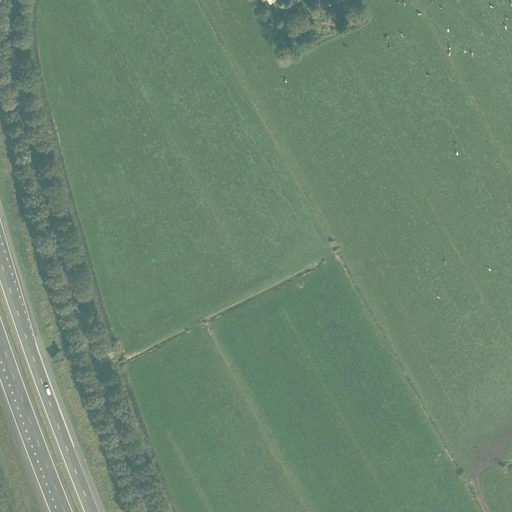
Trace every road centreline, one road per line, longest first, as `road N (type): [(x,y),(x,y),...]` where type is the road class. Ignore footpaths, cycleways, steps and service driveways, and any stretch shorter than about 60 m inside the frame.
road 1 (unclassified): [(145,511),(57,255),(13,86),(8,0)]
road 2 (motorway): [(89,511),(0,258)]
road 3 (motorway): [(0,338),(65,511)]
